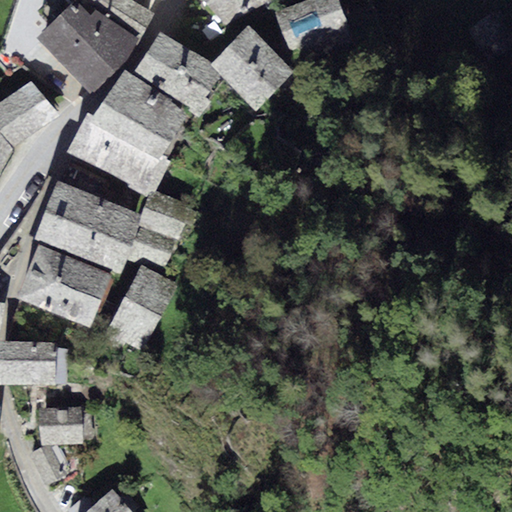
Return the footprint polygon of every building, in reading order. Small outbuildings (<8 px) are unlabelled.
[(82,0),(80,5),(76,1),(37,39),(90,96),(116,73),(139,37),(161,0),(82,0)] [(200,0),(223,25),(268,0),(200,0)] [(337,0),(306,0),(275,13),(291,51),(299,47),(306,65),(356,45),(348,27),(337,0)] [(511,40),(493,16),(471,34),(490,58),(511,40)] [(293,73),(249,28),(211,65),(221,75),(254,111),(293,73)] [(161,33),(133,73),(198,118),(209,102),(204,99),(221,75),(211,65),(161,33)] [(188,114),(125,72),(92,117),(87,114),(66,154),(129,185),(127,188),(148,198),(150,191),(155,193),(171,160),(162,155),(188,114)] [(32,81),(0,103),(0,135),(13,151),(60,118),(32,81)] [(0,135),(0,174),(13,151),(0,135)] [(140,216),(57,182),(33,239),(121,276),(126,259),(137,228),(138,224),(140,216)] [(155,193),(150,191),(148,198),(140,216),(138,224),(177,239),(189,206),(155,193)] [(174,241),(137,228),(126,259),(163,272),(174,241)] [(111,277),(37,246),(15,300),(89,330),(111,277)] [(177,287),(140,267),(103,335),(140,355),(177,287)] [(57,344),(0,342),(0,385),(56,387),(57,344)] [(39,410),(40,446),(51,446),(82,445),(82,439),(81,412),(81,408),(39,410)] [(92,411),(81,412),(82,439),(93,439),(92,411)] [(51,446),(40,446),(28,453),(51,494),(72,481),(51,446)] [(129,511),(112,491),(86,511),(129,511)]
